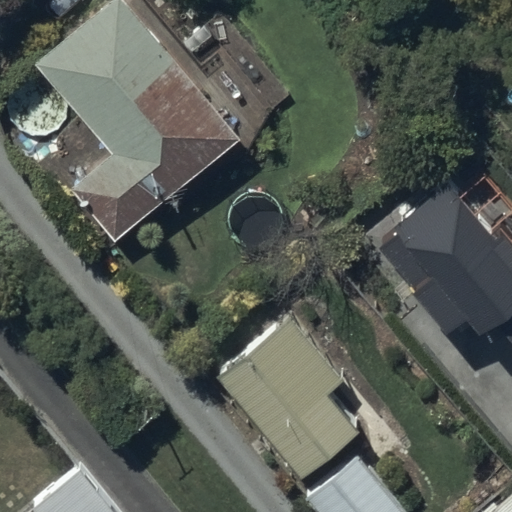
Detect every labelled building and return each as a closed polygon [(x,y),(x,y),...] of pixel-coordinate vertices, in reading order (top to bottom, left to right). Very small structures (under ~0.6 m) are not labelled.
[(128,0),(110,0),(37,62),(112,151),(72,185),(118,238),(242,133),(128,0)] [(498,316),(511,332),(511,227),(485,196),(471,209),(450,184),(398,228),(484,328),(498,316)] [(346,378),(292,313),(219,373),(305,476),(362,429),(331,391),(346,378)] [(408,511),(359,452),(307,494),(322,511),(408,511)] [(123,511),(81,462),(26,508),(29,511),(123,511)]
